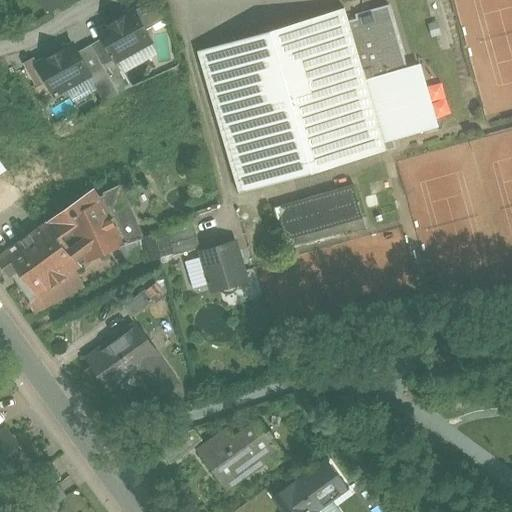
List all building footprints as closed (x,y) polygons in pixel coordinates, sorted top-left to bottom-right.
[(37,0),(48,16),(72,0),(37,0)] [(155,0),(136,11),(147,31),(167,20),(155,0)] [(391,5),(357,14),(358,19),(350,21),(388,150),(388,151),(398,148),(392,129),(424,120),(391,5)] [(346,8),(200,50),(241,193),(388,150),(350,21),(346,8)] [(136,11),(101,30),(105,38),(118,60),(153,41),(147,31),(136,11)] [(105,38),(93,45),(106,67),(118,60),(105,38)] [(74,45),(39,64),(56,94),(90,75),(91,74),(79,52),(74,45)] [(106,67),(93,45),(79,52),(91,74),(90,75),(95,84),(110,77),(106,67)] [(120,95),(110,77),(95,84),(105,103),(120,95)] [(102,202),(69,217),(70,219),(71,219),(71,222),(59,230),(52,220),(50,222),(40,229),(2,256),(1,256),(0,257),(2,259),(0,259),(0,260),(10,275),(12,273),(32,300),(31,302),(36,311),(36,313),(79,291),(73,280),(68,275),(89,260),(90,262),(92,261),(92,260),(122,246),(122,247),(125,246),(132,264),(146,256),(141,239),(142,238),(142,237),(120,187),(120,186),(106,193),(107,195),(101,198),(99,199),(102,202)] [(354,187),(276,209),(280,224),(296,220),(300,236),(344,222),(341,208),(359,203),(354,187)] [(94,191),(52,220),(59,230),(71,222),(71,219),(70,219),(69,217),(102,202),(99,199),(94,191)] [(196,224),(169,232),(175,255),(202,247),(196,224)] [(142,238),(141,239),(146,256),(148,262),(161,258),(154,234),(142,238)] [(236,242),(204,251),(215,290),(248,280),(236,242)] [(146,289),(124,306),(131,316),(154,300),(146,289)] [(137,323),(89,358),(110,388),(140,367),(153,385),(169,374),(176,382),(177,380),(153,349),(155,347),(137,323)] [(231,428),(200,451),(224,483),(239,472),(236,467),(250,456),(258,467),(267,460),(272,468),(287,457),(274,438),(275,437),(270,431),(269,431),(262,420),(238,438),(231,428)] [(9,428),(0,434),(0,484),(32,460),(9,428)] [(195,429),(179,435),(162,447),(172,462),(203,440),(195,429)] [(328,461),(298,483),(295,480),(273,496),(285,511),(318,511),(342,493),(333,481),(339,476),(328,461)] [(53,464),(42,471),(53,485),(63,477),(53,464)] [(47,509),(66,496),(58,485),(39,498),(47,509)] [(38,496),(18,509),(20,511),(49,511),(47,509),(39,498),(38,496)]
